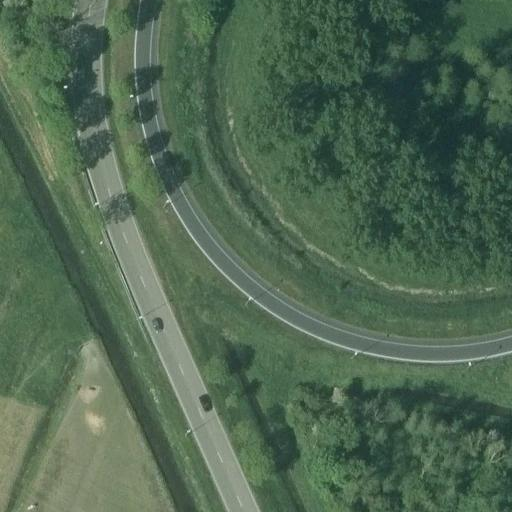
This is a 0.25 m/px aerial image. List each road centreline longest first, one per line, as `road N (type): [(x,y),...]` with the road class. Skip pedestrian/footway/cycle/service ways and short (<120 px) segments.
road 1 (trunk): [(511,348),(444,359),(385,355),(326,339),(232,279),(195,236),(148,131),(140,78),(146,0)]
road 2 (trunk): [(84,0),(80,94),(87,137),(243,511)]
